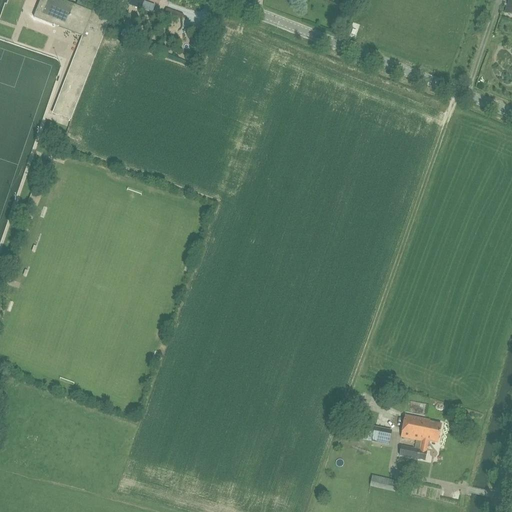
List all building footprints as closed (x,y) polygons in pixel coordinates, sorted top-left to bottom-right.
[(59,0),(40,0),(34,18),(82,37),(65,80),(52,114),(58,116),(59,116),(70,120),(83,87),(104,35),(110,19),(109,18),(103,16),(99,14),(101,9),(77,0),(75,6),(70,4),(59,0)] [(141,8),(143,0),(131,0),(130,4),(141,8)] [(198,8),(189,7),(188,15),(197,16),(198,8)] [(103,16),(109,18),(112,11),(106,9),(103,16)] [(401,446),(399,456),(425,461),(427,452),(426,451),(428,441),(438,443),(441,425),(429,423),(429,421),(404,416),(400,437),(415,440),(414,449),(401,446)] [(362,440),(388,446),(391,431),(365,425),(362,440)] [(397,481),(372,475),(369,487),(395,493),(397,481)] [(458,490),(451,488),(449,495),(456,497),(458,490)]
